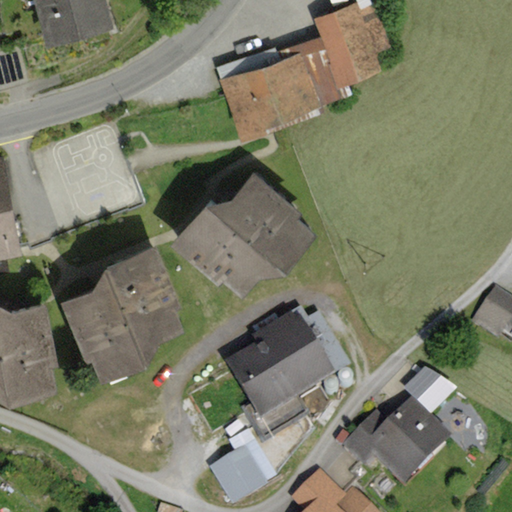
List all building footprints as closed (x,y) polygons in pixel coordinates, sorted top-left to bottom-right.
[(110,0),(34,0),(44,35),(115,17),(110,0)] [(373,0),(362,0),(310,22),(338,89),(380,72),(372,53),(392,45),(373,0)] [(314,111),(296,55),(222,79),(240,135),(314,111)] [(1,167),(15,242),(28,240),(43,236),(80,224),(142,200),(132,169),(120,129),(34,160),(1,167)] [(1,167),(0,160),(0,254),(17,251),(15,242),(1,167)] [(315,224),(252,172),(233,197),(204,205),(177,243),(239,299),(264,267),(289,254),(315,224)] [(188,325),(157,244),(101,267),(89,294),(63,306),(93,382),(133,365),(150,340),(188,325)] [(511,296),(497,285),(472,319),(511,348),(511,296)] [(61,390),(45,303),(7,310),(0,305),(0,392),(2,392),(21,397),(61,390)] [(302,315),(227,361),(263,419),(338,372),(302,315)] [(368,408),(332,443),(354,466),(364,456),(389,481),(435,436),(403,402),(382,422),(368,408)] [(250,440),(203,466),(222,500),(269,474),(250,440)] [(351,498),(327,471),(295,499),(306,511),(345,511),(341,507),(351,498)]
